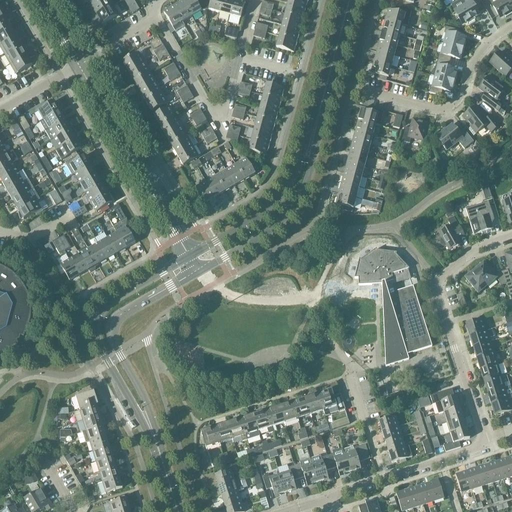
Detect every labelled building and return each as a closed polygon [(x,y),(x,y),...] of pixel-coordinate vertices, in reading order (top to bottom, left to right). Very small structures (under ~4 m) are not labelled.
[(109,0),(101,0),(91,6),(94,11),(87,15),(89,19),(113,6),(109,0)] [(129,0),(135,9),(140,6),(136,0),(129,0)] [(201,11),(205,10),(203,0),(196,0),(195,1),(194,0),(184,0),(183,1),(192,17),(201,11)] [(203,0),(205,10),(209,10),(219,13),(222,0),(203,0)] [(222,0),(219,13),(230,16),(234,0),(222,0)] [(234,0),(230,16),(241,19),(245,1),(240,0),(234,0)] [(289,0),(288,4),(306,8),(307,0),(289,0)] [(482,9),(476,0),(472,0),(470,1),(469,0),(467,0),(464,2),(466,6),(455,13),(462,24),(466,22),(468,24),(476,20),(474,17),(478,15),(477,12),(482,9)] [(511,0),(492,0),(495,5),(493,7),(500,18),(511,10),(511,0)] [(173,7),(182,22),(192,17),(183,1),(173,7)] [(261,8),(272,11),(274,5),(263,2),(261,8)] [(285,15),(303,19),(306,8),(288,4),(285,15)] [(89,19),(92,24),(99,20),(102,25),(119,16),(113,6),(89,19)] [(185,26),(182,22),(173,7),(164,12),(170,23),(173,28),(175,32),(185,26)] [(272,11),(261,8),(259,15),(270,18),(272,11)] [(0,21),(12,14),(10,10),(3,14),(0,9),(0,21)] [(385,21),(402,25),(407,27),(411,12),(406,11),(405,15),(388,10),(385,21)] [(0,33),(11,28),(8,22),(15,18),(12,14),(0,21),(0,33)] [(303,19),(285,15),(282,26),(300,30),(303,19)] [(402,25),(385,21),(382,31),(400,36),(402,25)] [(170,23),(167,25),(172,34),(175,32),(173,28),(170,23)] [(255,30),(266,33),(268,27),(257,24),(255,30)] [(279,37),(297,41),(300,30),(282,26),(279,37)] [(444,44),(462,49),(465,39),(457,36),(458,31),(446,27),(444,34),(447,34),(444,44)] [(0,46),(23,33),(21,29),(14,33),(11,28),(0,33),(0,46)] [(227,28),(225,36),(236,39),(239,31),(227,28)] [(266,33),(255,30),(253,37),(265,40),(266,33)] [(400,36),(382,31),(379,42),(397,46),(400,36)] [(0,47),(5,56),(22,46),(19,41),(26,37),(23,33),(0,46),(0,47)] [(279,37),(276,48),(294,53),(297,41),(279,37)] [(402,37),(400,46),(411,48),(413,39),(402,37)] [(416,40),(413,51),(420,53),(422,47),(422,43),(423,42),(417,41),(416,40)] [(377,52),(394,57),(397,46),(379,42),(377,52)] [(460,60),(462,49),(444,44),(441,54),(439,54),(437,60),(450,63),(451,58),(460,60)] [(156,56),(166,51),(163,45),(153,51),(156,56)] [(10,65),(34,52),(31,48),(25,52),(22,46),(5,56),(10,65)] [(166,51),(156,56),(159,62),(169,56),(166,51)] [(34,52),(10,65),(16,75),(33,66),(29,60),(36,56),(34,52)] [(374,63),(391,67),(394,57),(377,52),(374,63)] [(489,63),(505,78),(511,70),(511,61),(511,62),(500,52),(489,63)] [(144,63),(139,53),(123,62),(129,72),(144,63)] [(450,63),(437,60),(436,67),(432,74),(432,76),(435,77),(454,82),(456,71),(448,69),(450,63)] [(411,62),(408,72),(414,74),(417,63),(411,62)] [(144,63),(129,72),(135,82),(150,73),(144,63)] [(391,67),(374,63),(371,73),(388,78),(391,67)] [(167,76),(177,70),(174,65),(164,70),(167,76)] [(177,70),(167,76),(171,82),(181,76),(177,70)] [(150,73),(135,82),(140,92),(156,83),(150,73)] [(479,89),(490,98),(486,103),(498,112),(500,110),(502,107),(498,104),(500,102),(499,99),(498,98),(505,90),(488,77),(488,78),(482,75),(477,88),(479,89)] [(454,82),(435,77),(433,87),(430,87),(429,93),(441,96),(442,90),(451,93),(454,82)] [(146,102),(162,93),(156,83),(140,92),(146,102)] [(239,90),(250,93),(252,86),(241,83),(239,90)] [(263,96),(281,101),(284,89),(266,85),(263,96)] [(180,98),(190,93),(187,87),(177,93),(180,98)] [(250,93),(239,90),(237,96),(249,99),(250,93)] [(146,102),(152,112),(167,103),(162,93),(146,102)] [(190,93),(180,98),(184,104),(194,98),(190,93)] [(260,107),(278,112),(281,101),(263,96),(260,107)] [(44,121),(59,112),(54,102),(38,111),(44,121)] [(233,112),(245,115),(246,108),(235,105),(233,112)] [(473,137),(476,134),(486,126),(491,133),(500,126),(491,116),(487,120),(476,106),(463,117),(471,128),(468,131),(473,137)] [(154,116),(160,126),(176,117),(170,107),(154,116)] [(257,118),(275,123),(278,112),(260,107),(257,118)] [(358,121),(376,125),(380,127),(384,112),(368,108),(367,112),(361,110),(358,121)] [(193,121),(203,115),(200,109),(190,115),(193,121)] [(59,112),(44,121),(40,123),(45,132),(65,121),(59,112)] [(245,115),(233,112),(232,118),(243,121),(245,115)] [(203,115),(193,121),(196,126),(206,121),(203,115)] [(403,117),(396,115),(393,128),(399,129),(403,117)] [(23,116),(18,120),(25,131),(30,128),(23,116)] [(176,117),(160,126),(166,136),(181,127),(176,117)] [(275,123),(257,118),(255,129),(272,134),(275,123)] [(404,128),(401,142),(407,143),(409,144),(411,139),(424,142),(428,124),(413,120),(410,129),(404,128)] [(51,142),(54,140),(70,130),(65,121),(45,132),(51,142)] [(376,125),(358,121),(355,131),(373,136),(376,125)] [(228,132),(239,135),(241,129),(229,126),(228,132)] [(452,126),(436,138),(447,151),(458,142),(464,150),(474,142),(464,130),(458,134),(452,126)] [(181,127),(166,136),(172,146),(187,137),(181,127)] [(204,139),(214,134),(210,128),(200,134),(204,139)] [(252,140),(269,145),(272,134),(255,129),(252,140)] [(60,149),(75,140),(70,130),(54,140),(60,149)] [(373,136),(355,131),(353,142),(370,146),(373,136)] [(239,135),(228,132),(226,139),(237,142),(239,135)] [(214,134),(204,139),(207,145),(217,139),(214,134)] [(177,155),(193,146),(187,137),(172,146),(177,155)] [(56,151),(59,155),(62,153),(65,159),(81,149),(75,140),(60,149),(56,151)] [(266,156),(269,145),(252,140),(249,151),(266,156)] [(350,152),(367,157),(370,146),(353,142),(350,152)] [(28,143),(21,147),(26,155),(33,151),(28,143)] [(193,146),(177,155),(183,166),(199,157),(193,146)] [(470,154),(468,155),(471,160),(481,153),(477,148),(475,150),(473,147),(468,151),(470,154)] [(0,170),(12,164),(17,161),(12,152),(7,155),(0,158),(0,170)] [(347,163),(364,167),(367,157),(350,152),(347,163)] [(67,167),(72,176),(75,175),(91,166),(85,156),(80,159),(78,156),(65,163),(67,167)] [(244,180),(255,174),(246,159),(235,165),(244,180)] [(34,164),(39,171),(43,169),(38,161),(34,164)] [(344,173),(362,178),(364,167),(347,163),(344,173)] [(12,164),(0,170),(0,179),(2,182),(18,173),(12,164)] [(244,180),(235,165),(226,170),(235,186),(244,180)] [(80,184),(96,175),(91,166),(75,175),(80,184)] [(216,176),(225,192),(235,186),(226,170),(216,176)] [(7,192),(23,183),(18,173),(2,182),(7,192)] [(362,178),(344,173),(341,183),(359,188),(362,178)] [(86,194),(101,184),(96,175),(80,184),(86,194)] [(206,182),(215,197),(225,192),(216,176),(206,182)] [(13,201),(28,192),(34,189),(28,180),(23,183),(7,192),(13,201)] [(206,182),(196,188),(205,203),(215,197),(206,182)] [(339,194),(356,198),(359,188),(341,183),(339,194)] [(91,203),(107,194),(101,184),(86,194),(91,203)] [(64,187),(58,190),(61,195),(65,193),(67,192),(64,187)] [(38,199),(36,195),(31,197),(28,192),(13,201),(18,210),(38,199)] [(56,192),(50,195),(56,206),(62,202),(56,192)] [(65,193),(61,195),(65,201),(67,204),(71,202),(65,193)] [(502,202),(509,224),(511,223),(511,193),(510,194),(511,199),(502,202)] [(112,203),(107,194),(91,203),(97,213),(100,211),(108,206),(112,203)] [(341,210),(352,213),(356,198),(339,194),(336,205),(342,206),(341,210)] [(20,220),(23,219),(24,220),(35,214),(36,215),(42,212),(38,205),(41,201),(39,198),(38,199),(18,210),(19,213),(18,213),(20,220)] [(465,209),(470,224),(474,235),(486,232),(484,227),(491,225),(491,226),(492,226),(491,224),(494,220),(488,202),(482,204),(482,205),(476,207),(476,206),(465,209)] [(70,209),(72,214),(81,209),(78,204),(75,203),(68,207),(70,209)] [(375,204),(373,211),(380,213),(381,206),(375,204)] [(118,205),(113,208),(122,224),(127,221),(118,205)] [(84,207),(72,214),(75,219),(88,212),(84,207)] [(448,222),(450,224),(451,226),(439,233),(443,239),(441,240),(445,247),(446,246),(449,251),(461,244),(456,236),(462,233),(454,219),(448,222)] [(97,221),(88,226),(90,230),(99,225),(97,221)] [(117,233),(126,249),(135,243),(132,238),(136,236),(127,221),(122,224),(114,228),(117,233)] [(76,229),(71,232),(77,242),(83,239),(76,229)] [(126,249),(117,233),(107,239),(116,254),(126,249)] [(103,241),(98,244),(107,260),(116,254),(107,239),(105,234),(100,237),(103,241)] [(65,251),(71,248),(64,236),(63,237),(58,239),(65,251)] [(52,243),(59,255),(65,251),(58,239),(52,243)] [(45,247),(48,254),(49,254),(53,251),(49,244),(45,247)] [(89,249),(98,265),(107,260),(98,244),(89,249)] [(78,252),(79,255),(88,271),(90,273),(95,270),(96,268),(95,267),(98,265),(89,249),(87,247),(78,252)] [(384,249),(379,251),(355,262),(354,258),(343,263),(352,285),(364,280),(374,276),(392,268),(389,262),(384,249)] [(70,260),(79,276),(88,271),(79,255),(70,260)] [(79,276),(70,260),(60,266),(69,282),(79,276)] [(475,272),(487,286),(496,279),(484,264),(483,265),(482,263),(476,268),(477,270),(475,272)] [(0,356),(4,354),(9,351),(14,348),(18,344),(16,341),(19,339),(20,336),(23,337),(26,332),(29,326),(30,321),(31,315),(31,309),(28,308),(29,305),(27,302),(30,300),(28,294),(26,289),(24,286),(19,280),(15,276),(12,273),(7,270),(2,267),(0,266),(0,356)] [(502,272),(506,284),(511,282),(508,270),(502,272)] [(487,286),(475,272),(472,273),(471,272),(465,277),(466,278),(466,279),(478,293),(487,286)] [(500,286),(506,284),(502,272),(496,274),(500,286)] [(385,283),(382,284),(386,367),(409,360),(407,355),(432,347),(413,287),(388,295),(385,283)] [(462,294),(457,295),(460,308),(466,306),(462,294)] [(466,324),(470,336),(487,331),(483,319),(466,324)] [(490,342),(487,331),(470,336),(473,348),(490,342)] [(473,348),(477,359),(494,354),(490,342),(473,348)] [(477,359),(480,370),(497,365),(494,354),(477,359)] [(480,370),(484,382),(501,377),(497,365),(480,370)] [(505,388),(501,377),(484,382),(488,393),(505,388)] [(385,386),(378,389),(381,398),(388,396),(385,386)] [(491,405),(508,399),(511,398),(511,394),(509,386),(505,388),(488,393),(491,405)] [(319,395),(324,414),(325,416),(330,414),(328,410),(336,407),(337,410),(338,410),(333,394),(332,393),(332,392),(331,392),(330,391),(329,391),(328,391),(322,393),(322,394),(319,395)] [(80,411),(96,406),(94,400),(95,395),(77,398),(79,410),(80,411)] [(305,398),(310,415),(323,411),(324,414),(319,395),(315,397),(315,396),(305,398)] [(440,402),(443,413),(460,408),(456,397),(440,402)] [(293,404),(298,419),(310,415),(311,418),(310,415),(305,398),(296,401),(296,403),(293,404)] [(427,398),(418,401),(420,408),(430,405),(427,398)] [(511,411),(511,410),(508,399),(491,405),(495,417),(511,411)] [(299,422),(298,419),(293,404),(289,405),(288,404),(279,407),(284,423),(297,420),(298,423),(299,422)] [(96,406),(80,411),(83,421),(100,416),(96,406)] [(267,412),(273,432),(277,431),(276,426),(284,424),(285,427),(285,426),(284,423),(279,407),(270,410),(270,411),(267,412)] [(460,408),(443,413),(447,423),(463,418),(460,408)] [(258,432),(267,429),(269,434),(273,432),(267,412),(263,413),(262,412),(253,415),(258,432)] [(431,417),(435,423),(441,419),(438,413),(431,417)] [(241,420),(247,440),(260,436),(258,432),(253,415),(244,418),(244,419),(241,420)] [(81,433),(82,433),(86,432),(103,426),(100,416),(83,421),(77,423),(81,433)] [(379,422),(382,432),(399,427),(395,417),(379,422)] [(466,428),(463,418),(447,423),(450,433),(466,428)] [(232,440),(241,437),(242,442),(247,440),(241,420),(237,421),(236,420),(227,423),(232,440)] [(233,443),(232,440),(227,423),(218,426),(218,427),(214,429),(219,444),(232,440),(232,443),(233,443)] [(90,442),(106,437),(103,426),(86,432),(82,433),(86,444),(90,442)] [(382,432),(386,443),(402,437),(399,427),(382,432)] [(443,446),(446,453),(461,448),(459,442),(470,439),(466,428),(450,433),(453,443),(443,446)] [(220,447),(219,444),(214,429),(211,430),(210,429),(204,430),(204,431),(203,431),(202,432),(202,433),(202,434),(202,435),(206,448),(218,444),(219,447),(220,447)] [(61,439),(66,439),(72,436),(70,430),(61,430),(61,439)] [(90,442),(93,452),(109,447),(106,437),(90,442)] [(386,443),(389,453),(405,448),(402,437),(386,443)] [(428,441),(422,443),(426,456),(432,454),(428,441)] [(350,473),(361,469),(358,462),(370,459),(366,445),(354,449),(353,447),(343,450),(350,473)] [(409,446),(405,448),(389,453),(392,463),(400,461),(406,459),(412,457),(409,446)] [(96,463),(113,457),(109,447),(93,452),(96,463)] [(327,456),(331,469),(337,467),(340,476),(350,473),(343,450),(343,449),(332,452),(333,454),(327,456)] [(331,469),(327,456),(321,458),(322,462),(312,465),(318,483),(328,480),(326,471),(331,469)] [(99,473),(116,468),(113,457),(96,463),(99,473)] [(71,459),(67,462),(69,466),(70,467),(76,464),(73,458),(71,459)] [(503,480),(511,477),(511,472),(507,459),(497,462),(503,480)] [(497,462),(487,465),(493,484),(503,480),(497,462)] [(318,483),(312,465),(300,469),(299,465),(294,466),(298,480),(305,478),(307,486),(318,483)] [(482,487),(493,484),(487,465),(477,469),(482,487)] [(293,481),(298,480),(294,466),(288,468),(290,472),(280,475),(285,493),(296,490),(293,481)] [(103,483),(119,478),(116,468),(99,473),(103,483)] [(477,469),(466,472),(472,490),(482,487),(477,469)] [(218,487),(235,481),(231,471),(215,476),(218,487)] [(472,490),(466,472),(456,475),(461,494),(472,490)] [(34,473),(26,478),(29,483),(37,478),(34,473)] [(285,493),(280,475),(270,478),(268,475),(262,477),(266,490),(272,488),(275,497),(285,493)] [(101,495),(106,494),(122,489),(119,478),(103,483),(98,485),(101,495)] [(222,497),(238,492),(244,490),(241,480),(235,481),(218,487),(222,497)] [(444,499),(438,481),(428,484),(433,502),(444,499)] [(423,506),(433,502),(428,484),(417,487),(423,506)] [(417,487),(407,491),(413,509),(423,506),(417,487)] [(42,489),(24,500),(31,511),(37,511),(45,507),(48,511),(53,509),(42,489)] [(403,511),(413,509),(407,491),(396,494),(401,511),(403,511)] [(222,497),(225,507),(241,502),(238,492),(222,497)] [(111,511),(121,511),(129,510),(126,499),(109,504),(111,511)] [(244,511),(241,502),(225,507),(226,511),(244,511)] [(379,511),(377,502),(358,508),(359,511),(379,511)]
